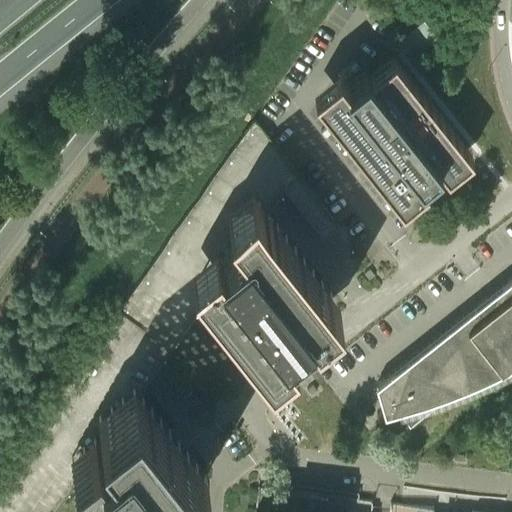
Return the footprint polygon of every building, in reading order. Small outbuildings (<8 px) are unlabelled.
[(421,173),(437,160),(446,171),(471,151),(393,53),(370,71),(366,66),(347,80),(338,68),(313,88),(400,198),(426,178),(421,173)] [(272,139),(255,118),(118,308),(172,347),(198,311),(269,362),(295,342),(289,335),(286,331),(307,314),(314,322),(339,301),(271,215),(301,175),(272,139)] [(491,375),(504,368),(511,364),(511,274),(375,383),(384,413),(398,409),(409,424),(451,392),(463,387),(477,381),(491,375)] [(0,511),(52,511),(83,470),(93,482),(92,487),(91,489),(91,493),(90,496),(90,500),(91,504),(91,509),(91,511),(198,511),(199,510),(200,503),(200,496),(199,489),(198,484),(208,476),(140,391),(147,381),(157,367),(172,347),(118,308),(38,420),(0,472),(0,511)] [(370,511),(372,499),(343,496),(258,486),(254,511),(482,511),(472,511),(471,511),(432,511),(433,506),(390,501),(388,511),(370,511)]
